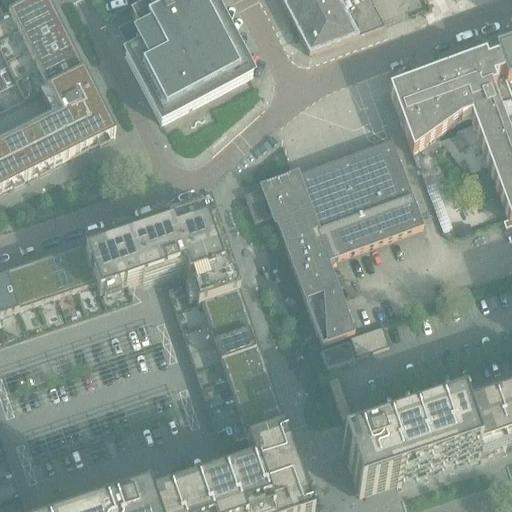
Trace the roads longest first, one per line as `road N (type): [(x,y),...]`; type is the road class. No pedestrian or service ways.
road 1 (residential): [(73,0),(167,192)]
road 2 (residential): [(0,248),(167,192)]
road 3 (residential): [(293,90),(454,27)]
road 4 (residential): [(167,192),(208,179),(293,90)]
